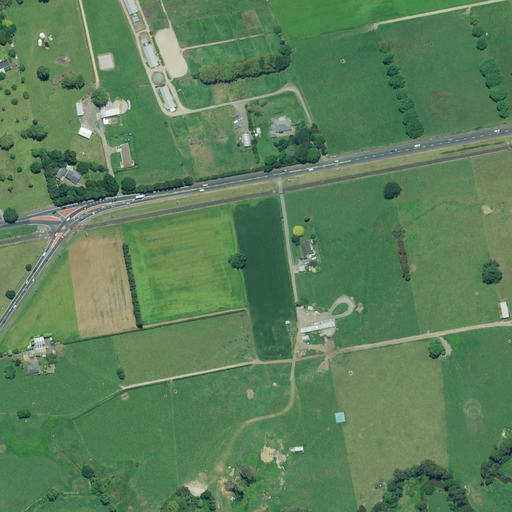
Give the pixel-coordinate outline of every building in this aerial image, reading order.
[(139,12),(134,0),(125,0),(132,15),(139,12)] [(150,62),(152,68),(160,65),(152,45),(144,48),(148,57),(145,58),(147,63),(150,62)] [(176,107),(177,107),(169,86),(162,89),(170,110),(172,109),(173,112),(177,110),(176,107)] [(120,114),(119,108),(105,111),(105,109),(100,110),(101,118),(120,114)] [(287,119),(286,118),(274,120),(275,124),(273,125),(274,131),(270,131),(271,133),(269,133),(269,138),(278,137),(277,132),(293,130),(291,118),(287,119)] [(92,132),(81,127),(78,134),(89,139),(92,132)] [(252,146),(249,134),(243,135),(245,147),(252,146)] [(132,167),(128,144),(121,146),(122,151),(124,168),(132,167)] [(69,171),(62,167),(56,177),(60,180),(63,175),(65,177),(71,180),(70,181),(76,184),(82,174),(75,170),(74,173),(69,170),(69,171)] [(315,251),(313,251),(312,244),(314,243),(313,240),(305,242),(305,244),(302,244),(305,259),(309,258),(309,255),(316,253),(315,251)] [(511,317),(508,302),(500,304),(503,319),(511,317)] [(337,326),(336,321),(319,325),(319,323),(317,323),(317,325),(302,329),(303,333),(337,326)] [(45,344),(43,337),(33,339),(34,346),(45,344)] [(47,357),(45,349),(35,350),(36,356),(42,355),(43,357),(47,357)] [(40,372),(38,361),(29,362),(30,365),(26,366),(28,374),(40,372)]
